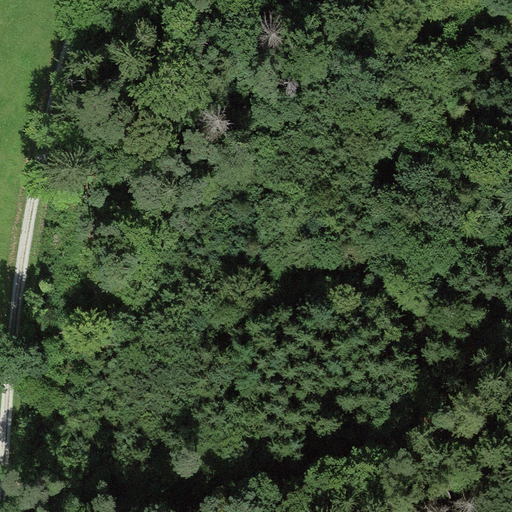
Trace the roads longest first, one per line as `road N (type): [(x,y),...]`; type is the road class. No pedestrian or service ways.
road 1 (track): [(9,353),(147,295),(221,280),(295,282),(443,267),(488,249),(511,226)]
road 2 (track): [(87,0),(67,41),(0,441)]
